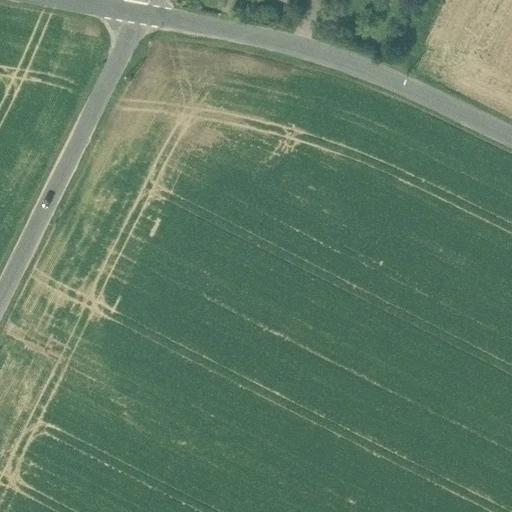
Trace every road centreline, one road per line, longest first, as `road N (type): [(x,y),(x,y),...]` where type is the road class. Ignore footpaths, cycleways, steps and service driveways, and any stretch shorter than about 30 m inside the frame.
road 1 (residential): [(139,17),(369,65),(511,137)]
road 2 (unclassified): [(139,17),(0,300)]
